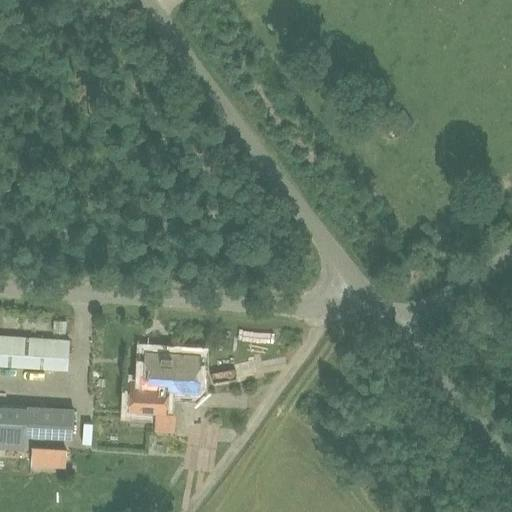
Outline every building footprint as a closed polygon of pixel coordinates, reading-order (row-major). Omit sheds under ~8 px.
[(403,146),(421,129),(412,119),(394,136),(403,146)] [(159,298),(159,311),(194,311),(194,298),(159,298)] [(0,362),(67,368),(69,339),(0,334),(0,362)] [(128,381),(126,411),(164,414),(165,392),(196,394),(199,355),(143,351),(140,382),(128,381)] [(0,446),(24,448),(25,434),(72,437),(74,410),(0,405),(0,446)]
